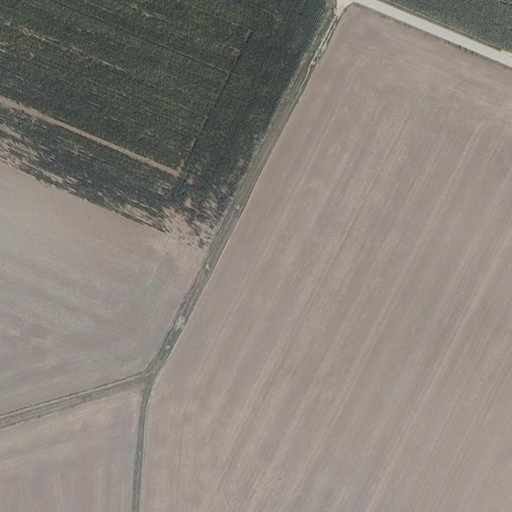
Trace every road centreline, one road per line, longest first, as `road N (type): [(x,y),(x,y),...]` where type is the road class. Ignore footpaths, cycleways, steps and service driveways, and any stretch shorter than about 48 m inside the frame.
road 1 (track): [(149,379),(344,0)]
road 2 (track): [(363,0),(511,62)]
road 3 (track): [(0,422),(149,379)]
road 4 (track): [(141,511),(149,379)]
